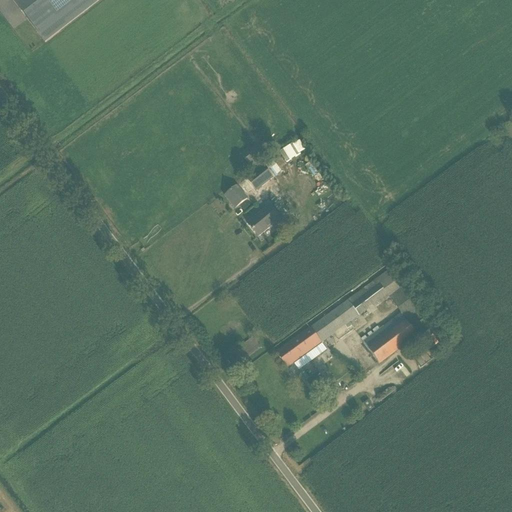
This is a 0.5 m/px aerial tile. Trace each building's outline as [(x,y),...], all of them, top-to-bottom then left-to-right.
[(11,0),(45,43),(100,0),(11,0)] [(278,152),(284,164),(308,152),(301,140),(278,152)] [(242,157),(251,170),(268,157),(258,145),(242,157)] [(263,164),(247,177),(257,189),(273,177),(263,164)] [(237,187),(225,197),(234,209),(246,199),(237,187)] [(269,207),(248,224),(258,237),(279,220),(269,207)] [(389,270),(310,329),(321,344),(374,305),(376,307),(388,298),(402,288),(389,270)] [(371,337),(363,343),(379,365),(387,359),(417,336),(411,328),(408,324),(405,321),(400,314),(392,321),(371,337)] [(431,319),(426,322),(432,330),(437,327),(431,319)] [(276,354),(287,368),(321,344),(310,329),(276,354)] [(225,358),(221,361),(222,362),(226,368),(230,364),(226,359),(225,358)]
